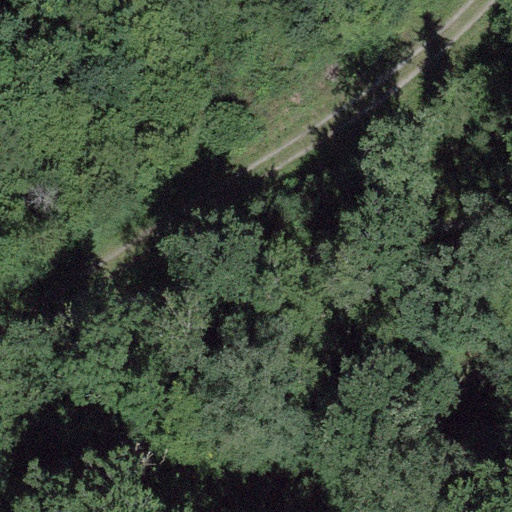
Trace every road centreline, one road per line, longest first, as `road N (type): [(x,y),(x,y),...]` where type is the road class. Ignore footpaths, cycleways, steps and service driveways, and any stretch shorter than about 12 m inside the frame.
road 1 (track): [(0,353),(55,324),(511,211)]
road 2 (track): [(469,0),(410,60),(55,324)]
